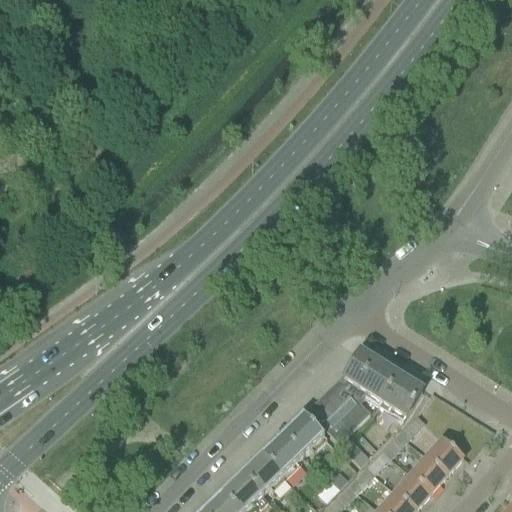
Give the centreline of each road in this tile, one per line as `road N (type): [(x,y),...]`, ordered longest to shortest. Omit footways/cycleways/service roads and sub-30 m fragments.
road 1 (primary): [(0,475),(268,225),(458,0)]
road 2 (primary): [(417,0),(342,99),(245,203),(128,309),(0,399)]
road 3 (residential): [(156,511),(352,319)]
road 4 (residential): [(511,420),(352,319)]
road 5 (residential): [(352,319),(453,217)]
